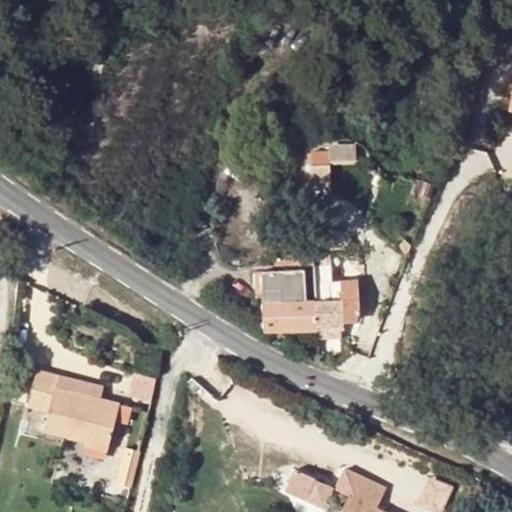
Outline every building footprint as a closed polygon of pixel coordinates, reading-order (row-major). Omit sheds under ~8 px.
[(84,54),(93,52),(91,35),(81,37),(84,54)] [(84,54),(81,37),(64,40),(67,57),(84,54)] [(56,59),(67,57),(64,40),(53,42),(56,59)] [(111,41),(100,43),(101,51),(115,48),(114,43),(112,43),(111,41)] [(103,67),(95,65),(94,72),(102,74),(103,67)] [(51,118),(56,96),(45,92),(39,115),(51,118)] [(329,157),(312,159),(313,171),(315,200),(332,199),(329,157)] [(300,171),(303,201),(315,200),(313,171),(300,171)] [(265,334),(318,334),(316,306),(306,306),(305,274),(253,276),(254,290),(263,289),(265,334)] [(316,306),(318,334),(344,334),(343,325),(356,326),(361,315),(360,287),(321,287),(321,306),(316,306)] [(344,334),(356,333),(356,326),(343,325),(344,334)] [(344,345),(344,334),(318,334),(319,345),(344,345)] [(380,381),(382,366),(370,364),(367,379),(380,381)] [(51,412),(45,433),(66,438),(68,432),(87,436),(85,443),(85,445),(110,452),(121,407),(56,389),(59,377),(38,372),(29,406),(51,412)] [(85,443),(87,436),(68,432),(66,438),(85,443)] [(120,449),(110,485),(118,487),(127,451),(120,449)] [(386,491),(344,474),(335,494),(349,499),(343,511),(378,511),(377,511),(386,491)] [(421,505),(443,511),(446,511),(455,483),(431,475),(421,505)]
